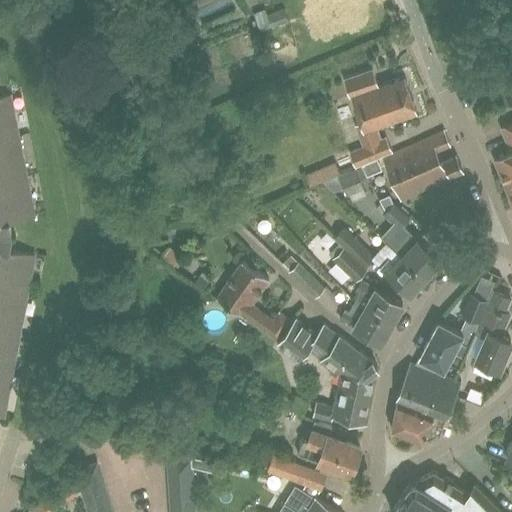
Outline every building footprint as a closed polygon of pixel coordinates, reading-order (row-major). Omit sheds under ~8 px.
[(285,7),(268,14),(273,26),(290,19),(285,7)] [(381,137),(377,125),(418,110),(406,76),(379,86),(373,68),(345,78),(361,121),(354,124),(362,145),(349,150),(355,167),(356,166),(361,164),(376,158),(380,157),(393,151),(386,135),(381,137)] [(122,93),(123,95),(140,87),(139,85),(140,84),(140,83),(141,82),(136,71),(133,72),(132,70),(126,72),(125,71),(124,71),(123,71),(121,71),(120,72),(119,75),(120,76),(115,78),(116,80),(113,82),(118,92),(119,92),(120,93),(122,93)] [(0,415),(4,416),(34,254),(10,250),(13,235),(10,221),(18,219),(34,216),(10,94),(0,96),(0,415)] [(511,202),(511,122),(500,127),(510,151),(495,158),(502,179),(511,202)] [(394,154),(393,151),(380,157),(385,158),(402,199),(464,171),(456,156),(442,162),(437,151),(451,145),(445,131),(394,154)] [(310,184),(339,171),(335,160),(305,173),(310,184)] [(329,193),(334,190),(362,179),(356,166),(355,167),(323,180),(329,193)] [(384,210),(393,201),(389,193),(379,198),(384,210)] [(404,255),(403,256),(425,276),(440,260),(407,229),(407,228),(403,224),(410,217),(393,201),(382,214),(392,223),(381,235),(404,255)] [(343,245),(364,266),(374,255),(344,225),(333,236),(343,246),(343,245)] [(343,245),(343,246),(332,257),(356,280),(367,268),(364,266),(343,245)] [(425,276),(403,256),(395,264),(383,253),(376,261),(410,292),(425,276)] [(285,263),(289,268),(298,260),(293,255),(285,263)] [(271,278),(244,260),(218,296),(280,339),(294,319),(281,310),(273,321),(258,311),(260,308),(253,303),(271,278)] [(324,286),(298,260),(289,268),(288,270),(315,296),(324,286)] [(354,301),(366,307),(392,322),(403,302),(362,279),(357,289),(359,291),(354,301)] [(509,313),(504,311),(510,297),(492,288),(487,300),(488,300),(475,330),(487,336),(477,359),(497,368),(498,366),(501,368),(507,356),(503,355),(510,340),(500,334),(509,313)] [(381,342),(392,322),(366,307),(354,301),(349,310),(346,309),(340,319),(381,342)] [(341,369),(336,391),(371,399),(378,367),(372,358),(356,347),(326,323),(318,332),(298,317),(280,340),(281,340),(279,342),(283,345),(282,346),(296,357),(297,356),(301,358),(309,347),(323,358),(335,368),(341,369)] [(448,360),(455,364),(459,366),(468,346),(460,341),(454,351),(429,338),(420,356),(443,368),(448,360)] [(426,409),(445,417),(459,381),(411,362),(402,386),(431,398),(426,409)] [(431,398),(402,386),(396,399),(397,399),(392,427),(423,441),(439,433),(445,417),(426,409),(431,398)] [(371,399),(336,391),(333,405),(316,401),(314,413),(332,418),(334,413),(366,420),(371,399)] [(296,395),(289,407),(302,414),(309,402),(296,395)] [(332,425),(315,419),(308,440),(303,438),(298,453),(351,472),(352,468),(355,467),(358,461),(355,459),(360,445),(345,439),(346,434),(331,428),(332,425)] [(167,470),(193,469),(193,466),(192,456),(166,452),(167,470)] [(268,466),(267,470),(321,489),(327,473),(273,452),(272,454),(268,453),(264,465),(268,466)] [(192,456),(193,466),(206,469),(209,459),(192,456)] [(72,468),(73,470),(76,480),(101,471),(97,459),(75,467),(72,468)] [(194,481),(193,469),(167,470),(168,482),(194,481)] [(31,511),(49,511),(80,491),(73,470),(29,507),(31,511)] [(101,471),(76,480),(80,491),(80,492),(105,483),(101,471)] [(410,483),(391,511),(446,511),(449,508),(454,511),(498,511),(500,510),(475,484),(468,493),(434,471),(416,481),(415,480),(410,483)] [(194,481),(168,482),(169,495),(195,493),(194,481)] [(85,504),(109,495),(105,483),(80,492),(85,504)] [(300,501),(295,509),(285,503),(279,511),(342,511),(315,497),(302,489),(296,499),(300,501)] [(195,493),(169,495),(170,507),(178,506),(187,506),(196,505),(195,493)] [(113,507),(109,495),(85,504),(87,511),(99,511),(105,510),(113,507)]
